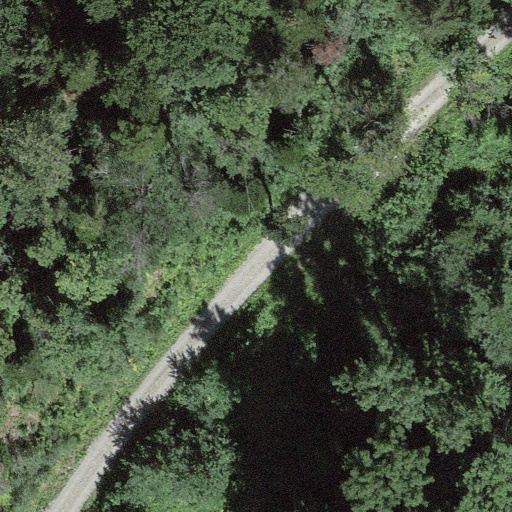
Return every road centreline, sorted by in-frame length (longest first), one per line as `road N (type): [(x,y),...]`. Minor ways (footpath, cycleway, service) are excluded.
road 1 (track): [(76,511),(104,460),(222,298),(511,23)]
road 2 (track): [(348,175),(256,386),(246,511)]
